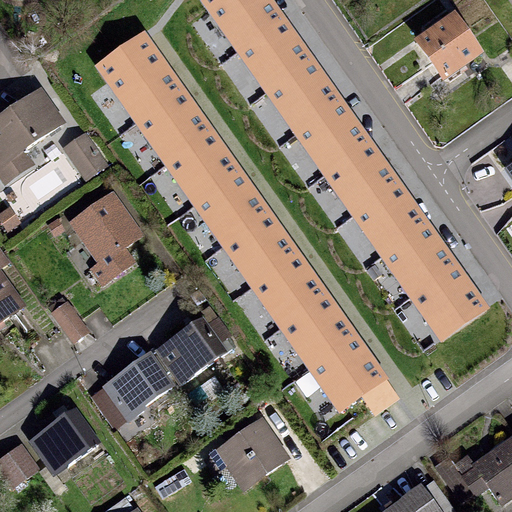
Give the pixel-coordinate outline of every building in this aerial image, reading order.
[(499,306),(290,0),(212,0),(446,342),(499,306)] [(159,21),(104,58),(345,407),(399,370),(159,21)] [(448,23),(409,49),(437,91),(476,65),(448,23)] [(38,100),(0,126),(0,180),(27,162),(21,154),(58,128),(38,100)] [(80,140),(62,153),(86,186),(104,174),(80,140)] [(511,172),(501,180),(511,195),(511,172)] [(136,239),(109,201),(67,230),(96,270),(83,279),(93,292),(126,269),(115,254),(136,239)] [(0,289),(0,327),(18,315),(0,289)] [(61,311),(47,321),(67,349),(81,339),(61,311)] [(199,329),(156,357),(178,390),(221,362),(199,329)] [(72,420),(29,449),(50,480),(93,452),(72,420)] [(281,465),(257,428),(201,464),(209,477),(218,471),(234,496),(281,465)] [(511,446),(481,469),(506,503),(511,498),(511,446)] [(461,451),(435,469),(464,509),(489,490),(461,451)] [(21,456),(0,469),(0,485),(5,494),(34,475),(21,456)] [(426,511),(415,495),(390,511),(426,511)]
